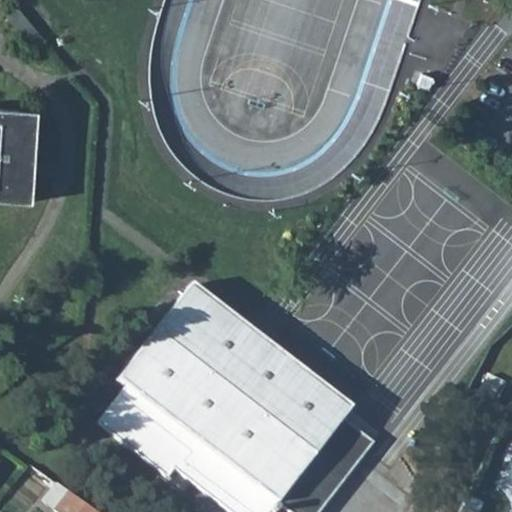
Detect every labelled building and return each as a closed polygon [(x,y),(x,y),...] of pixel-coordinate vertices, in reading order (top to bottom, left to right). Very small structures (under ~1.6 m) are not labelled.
[(43,41),(16,8),(5,17),(32,49),(43,41)] [(0,200),(27,203),(33,110),(0,108),(0,200)] [(347,409),(187,286),(114,380),(122,387),(94,423),(159,473),(164,467),(169,471),(171,469),(226,511),(266,511),(267,511),(274,503),(285,511),(317,511),(371,444),(339,419),(347,409)] [(511,380),(500,403),(511,409),(511,380)] [(169,471),(164,467),(159,473),(165,477),(169,471)] [(496,491),(502,477),(484,469),(478,483),(496,491)] [(52,510),(66,492),(54,483),(40,500),(52,510)] [(94,511),(66,492),(52,510),(54,511),(94,511)]
